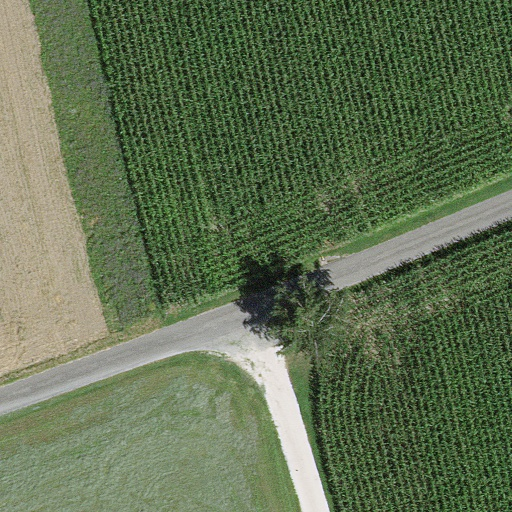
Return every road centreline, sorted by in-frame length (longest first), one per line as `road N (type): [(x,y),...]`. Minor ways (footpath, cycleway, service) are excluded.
road 1 (track): [(0,398),(239,320),(511,204)]
road 2 (track): [(308,511),(289,436),(239,320)]
